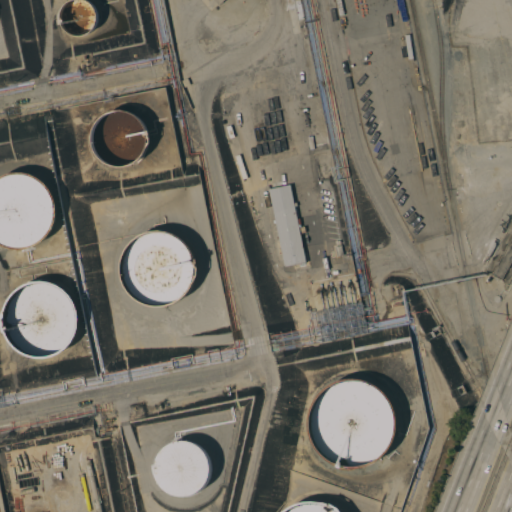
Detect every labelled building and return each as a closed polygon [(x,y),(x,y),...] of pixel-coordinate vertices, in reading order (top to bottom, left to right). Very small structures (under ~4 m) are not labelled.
[(341,0),(344,14),(339,15),(335,0),(341,0)] [(191,84),(184,87),(181,80),(188,77),(191,84)] [(145,163),(145,113),(95,114),(96,164),(145,163)] [(294,202),(297,202),(298,206),(295,206),(306,262),(284,266),(269,189),(291,184),(294,202)] [(511,220),(511,275),(508,283),(485,271),(511,220)] [(344,254),(337,256),(335,247),(342,245),(344,254)] [(2,316),(2,331),(11,335),(10,347),(29,355),(65,356),(76,328),(77,294),(51,283),(16,282),(2,316)] [(345,466),(356,467),(383,458),(394,428),(394,419),(385,390),(359,381),(347,381),(319,389),(309,419),(311,424),(321,458),(345,466)] [(157,449),(156,473),(162,495),(185,496),(208,489),(209,463),(204,443),(179,442),(157,449)] [(272,511),(350,511),(351,507),(273,502),(272,511)]
